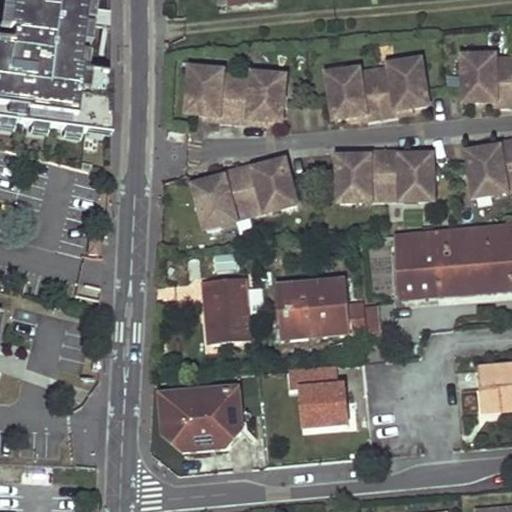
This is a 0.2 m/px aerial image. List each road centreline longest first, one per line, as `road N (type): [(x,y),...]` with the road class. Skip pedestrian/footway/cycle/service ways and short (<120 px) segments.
road 1 (residential): [(120,502),(385,484),(511,464)]
road 2 (residential): [(137,143),(248,148),(511,123)]
road 3 (tertiary): [(120,502),(137,143)]
road 4 (tertiary): [(137,143),(137,0)]
